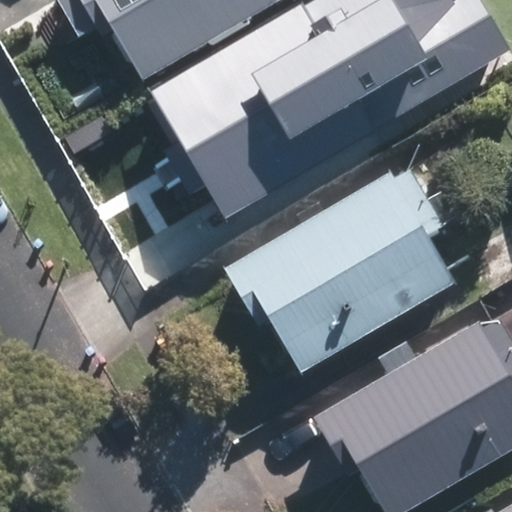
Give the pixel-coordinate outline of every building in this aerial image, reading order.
[(37,0),(59,41),(79,30),(108,85),(270,0),(37,0)] [(511,38),(511,0),(488,0),(511,38)] [(442,70),(408,7),(331,48),(308,6),(126,102),(193,227),(361,138),(350,119),(442,70)] [(511,104),(499,112),(511,134),(511,104)] [(439,276),(380,172),(173,289),(198,332),(224,318),(258,378),(439,276)] [(395,511),(511,450),(511,407),(467,323),(260,433),(291,491),(332,469),(354,511),(395,511)] [(511,511),(511,498),(488,511),(511,511)]
